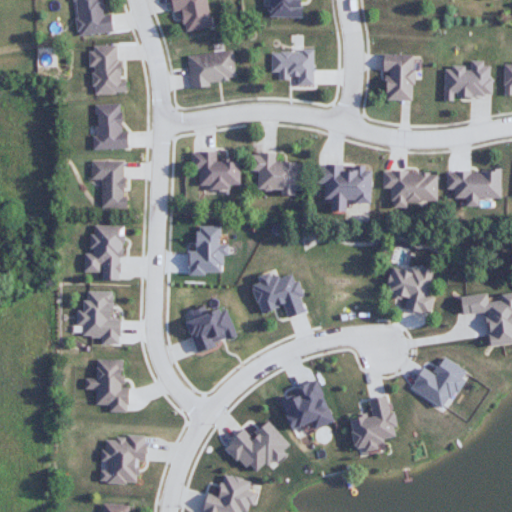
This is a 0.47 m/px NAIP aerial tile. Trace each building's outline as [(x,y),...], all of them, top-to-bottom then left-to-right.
[(70,0),(74,35),(110,31),(108,13),(99,13),(97,0),(70,0)] [(207,26),(202,0),(165,0),(167,11),(178,10),(181,30),(207,26)] [(264,0),(265,16),(295,17),(295,0),(264,0)] [(88,94),(118,93),(116,44),(86,45),(88,94)] [(268,73),(276,73),(276,78),(293,78),(293,85),(310,85),(310,50),(268,50),(268,73)] [(184,55),(187,85),(232,81),(229,51),(184,55)] [(407,100),(408,54),(379,54),(378,100),(407,100)] [(501,95),(511,95),(511,91),(511,61),(501,61),(501,95)] [(488,62),(467,62),(466,68),(441,67),(440,100),(451,100),(451,96),(487,96),(488,62)] [(90,104),(92,149),(120,149),(119,103),(90,104)] [(212,161),(212,151),(186,151),(186,169),(194,169),(194,188),(233,188),(233,161),(212,161)] [(299,162),(271,162),(271,154),(246,153),(246,171),(253,172),(252,190),(298,192),(299,162)] [(88,179),(98,179),(98,208),(120,208),(120,161),(88,160),(88,179)] [(311,184),(318,184),(317,199),(324,199),(324,210),(340,210),(340,202),(363,202),(364,166),(312,165),(311,184)] [(378,188),(386,188),(386,207),(403,207),(403,201),(433,201),(432,171),(378,171),(378,188)] [(442,190),(449,190),(449,198),(461,198),(461,205),(475,205),(475,198),(496,198),(496,171),(442,171),(442,190)] [(402,297),(399,308),(425,313),(428,296),(423,295),(427,272),(386,264),(380,293),(402,297)] [(255,312),(277,305),(281,317),(300,312),(289,272),(265,279),(264,276),(246,281),(255,312)] [(116,343),(115,319),(110,319),(109,291),(78,292),(78,324),(79,324),(79,337),(98,336),(98,344),(116,343)] [(453,295),(454,313),(479,311),(482,345),(511,343),(509,294),(482,296),(482,293),(453,295)] [(118,360),(92,359),(91,379),(81,378),(81,389),(92,389),(91,405),(105,405),(105,412),(122,412),(123,388),(117,388),(118,360)] [(347,449),(369,448),(369,440),(387,439),(384,397),(362,398),(364,416),(344,417),(347,449)] [(132,483),(133,461),(140,461),(140,436),(100,436),(99,482),(132,483)] [(124,511),(125,505),(98,503),(97,511),(124,511)]
